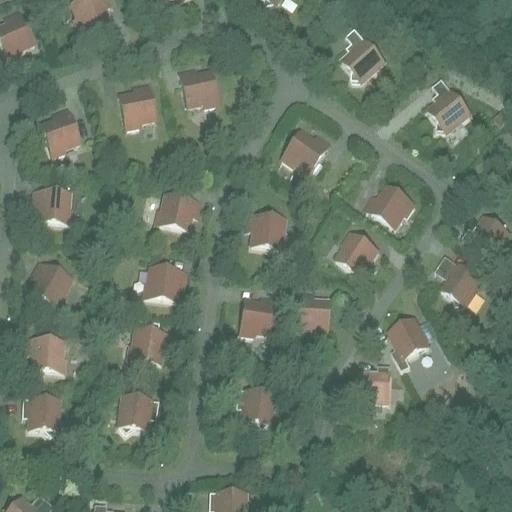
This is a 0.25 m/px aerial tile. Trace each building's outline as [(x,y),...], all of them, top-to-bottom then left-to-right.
[(77,38),(109,27),(109,26),(108,26),(106,21),(108,21),(106,17),(105,17),(103,13),(110,11),(106,0),(95,0),(71,8),(76,24),(73,25),(77,38)] [(185,0),(156,0),(160,9),(185,0)] [(266,11),(274,9),(276,10),(281,0),(258,0),(264,3),(266,11)] [(18,16),(4,23),(7,29),(3,31),(3,29),(0,30),(0,49),(7,65),(20,59),(18,56),(33,49),(18,16)] [(352,77),(351,85),(360,86),(361,88),(384,68),(355,34),(345,43),(354,52),(354,56),(342,65),(352,77)] [(199,80),(195,81),(193,74),(179,77),(187,113),(203,109),(203,113),(217,110),(209,77),(209,78),(203,79),(203,78),(199,79),(199,80)] [(437,127),(436,135),(436,136),(445,137),(446,138),(469,120),(442,85),(432,93),(440,103),(439,106),(428,115),(437,127)] [(120,101),(119,102),(125,134),(139,132),(138,128),(154,125),(147,90),(133,93),(134,100),(130,100),(129,99),(125,100),(125,101),(120,102),(120,101)] [(41,130),(40,131),(51,162),(64,157),(63,154),(79,149),(66,115),(52,120),(55,126),(51,128),(50,126),(46,128),(46,129),(42,131),(41,130)] [(312,146),(308,144),(309,143),(305,140),(305,141),(300,138),(301,137),(300,137),(281,164),(292,172),(294,169),(307,179),(328,149),(316,141),(312,146)] [(373,201),(365,214),(395,234),(404,220),(406,221),(414,210),(387,192),(383,198),(382,197),(380,201),(381,201),(379,205),(373,201)] [(37,227),(70,230),(71,216),(68,216),(69,199),(34,197),(32,212),(39,212),(39,217),(38,216),(38,221),(39,221),(38,227),(37,227)] [(199,208),(164,201),(161,217),(157,216),(155,230),(187,236),(188,236),(187,236),(188,230),(189,230),(190,226),(189,226),(190,221),(197,223),(199,208)] [(284,226),(248,221),(246,235),(253,236),(252,241),(251,241),(251,245),(252,245),(251,250),(250,250),(250,251),(283,256),(285,242),(282,242),(284,226)] [(497,232),(485,223),(476,236),(472,237),(469,234),(462,244),(492,264),(509,240),(507,238),(505,230),(497,232)] [(335,265),(366,285),(374,273),(368,269),(370,265),(372,266),(374,262),(373,261),(376,256),(349,238),(342,250),(344,252),(335,265)] [(463,310),(465,312),(482,287),(445,262),(438,273),(448,280),(449,283),(441,295),(453,304),(455,312),(463,310)] [(29,297),(58,313),(65,301),(62,300),(70,286),(39,268),(31,281),(37,285),(35,288),(34,288),(32,292),(33,292),(30,297),(29,297)] [(185,278),(149,274),(147,290),(144,290),(142,303),(176,307),(176,306),(175,306),(176,301),(177,301),(177,296),(176,296),(177,292),(184,293),(185,278)] [(312,339),(325,340),(327,306),(326,306),(326,307),(320,307),(320,305),(316,305),(316,307),(312,306),(312,299),(297,299),(295,335),(312,336),(312,339)] [(244,306),(239,339),(253,341),(254,338),(270,340),(275,305),(260,302),(259,310),(255,309),(255,308),(251,307),(251,308),(245,307),(244,306)] [(410,372),(406,364),(428,351),(414,325),(412,326),(404,324),(402,331),(389,339),(396,352),(395,356),(391,358),(401,377),(410,372)] [(135,326),(134,335),(132,349),(135,349),(133,366),(160,370),(160,369),(159,369),(160,363),(161,363),(161,359),(160,359),(161,354),(168,355),(170,341),(148,337),(149,328),(135,326)] [(63,348),(27,345),(25,359),(32,360),(32,365),(31,364),(30,369),(31,369),(31,374),(30,374),(30,375),(63,378),(65,362),(61,362),(63,348)] [(378,371),(378,376),(375,378),(359,378),(359,393),(353,398),(358,405),(358,407),(388,408),(390,372),(378,371)] [(240,408),(243,411),(240,426),(255,428),(260,435),(261,435),(267,430),(269,430),(274,401),(238,395),(236,407),(240,408)] [(131,434),(146,436),(148,421),(151,419),(156,419),(158,407),(122,402),(117,432),(119,432),(125,439),(131,434)] [(26,417),(28,420),(28,435),(43,436),(48,442),(49,442),(55,436),(57,436),(58,406),(22,405),(21,417),(26,417)] [(213,511),(244,511),(245,500),(209,498),(208,510),(213,511)]
